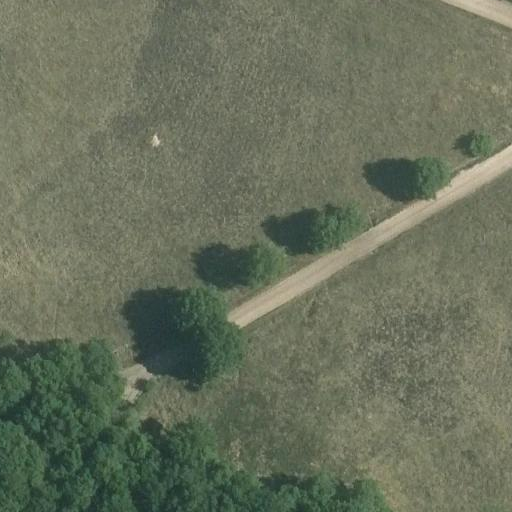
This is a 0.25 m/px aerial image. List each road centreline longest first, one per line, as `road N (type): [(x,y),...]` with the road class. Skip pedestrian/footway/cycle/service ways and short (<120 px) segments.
road 1 (track): [(511,157),(172,364),(0,423)]
road 2 (track): [(134,383),(101,441),(99,499)]
